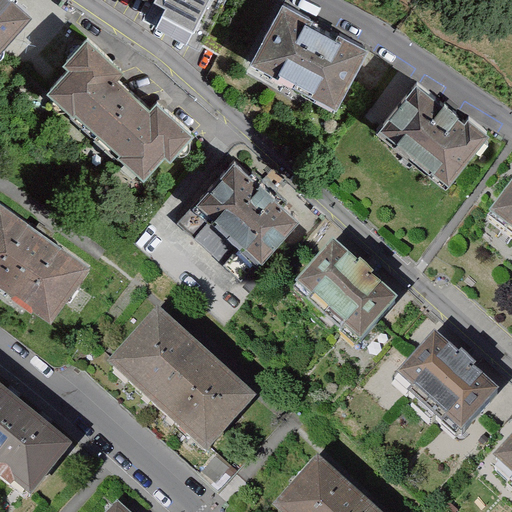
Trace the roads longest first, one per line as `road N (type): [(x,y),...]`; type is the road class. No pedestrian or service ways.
road 1 (residential): [(511,359),(167,55),(85,0)]
road 2 (residential): [(0,347),(197,511)]
road 3 (residential): [(511,123),(320,0)]
